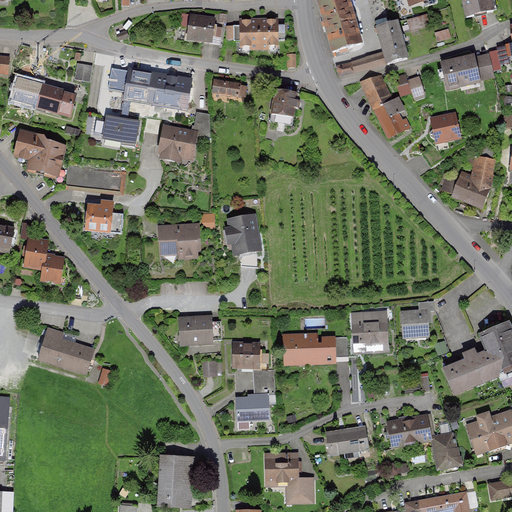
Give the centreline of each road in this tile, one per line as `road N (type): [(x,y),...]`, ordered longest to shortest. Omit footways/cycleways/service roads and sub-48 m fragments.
road 1 (unclassified): [(225,511),(216,444),(185,387),(0,159)]
road 2 (residential): [(89,34),(165,61),(316,78)]
road 3 (residential): [(89,34),(131,13),(285,0)]
road 4 (residential): [(331,91),(483,41),(511,23)]
road 5 (secondary): [(452,225),(331,91)]
road 6 (residential): [(348,507),(511,467)]
